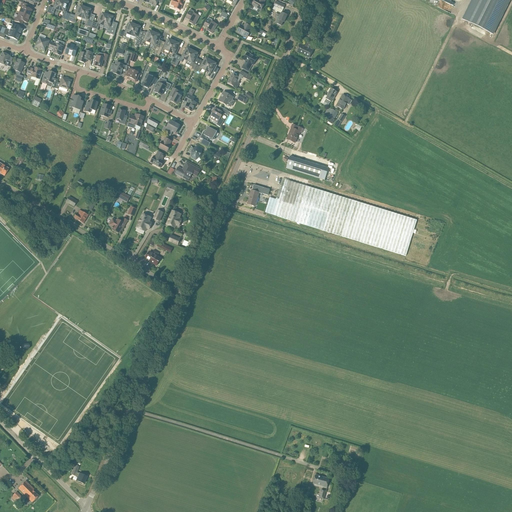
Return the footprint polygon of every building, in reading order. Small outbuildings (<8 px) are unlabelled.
[(56,9),(60,10),(63,1),(62,0),(55,0),(53,8),(49,7),(47,13),(51,14),(51,12),(54,13),(56,9)] [(62,19),(69,21),(71,14),(71,15),(67,13),(70,4),(68,3),(68,2),(68,1),(67,0),(66,0),(65,0),(64,1),(63,1),(60,10),(64,12),(62,19)] [(172,0),(171,5),(175,6),(174,8),(180,10),(184,1),(185,1),(185,0),(172,0)] [(254,0),(252,5),(250,8),(259,13),(261,10),(265,4),(264,3),(265,0),(254,0)] [(473,0),(463,20),(493,35),(509,0),(473,0)] [(278,22),(282,23),(283,22),(284,22),(287,15),(282,13),(283,10),(285,5),(276,1),(274,6),(277,7),(275,11),(277,12),(276,16),(279,17),(278,20),(278,22)] [(21,6),(19,12),(29,17),(32,10),(28,9),(29,6),(23,3),(22,3),(21,6)] [(71,14),(69,21),(73,22),(74,19),(76,20),(78,16),(80,17),(82,18),(86,9),(84,8),(85,7),(84,7),(84,6),(83,5),(82,5),(82,6),(81,6),(81,7),(79,6),(75,16),(71,14)] [(86,9),(82,18),(86,19),(85,22),(88,23),(87,26),(91,28),(93,22),(89,21),(93,11),(90,10),(90,9),(90,8),(89,8),(88,7),(88,8),(87,8),(86,8),(86,9)] [(195,12),(190,10),(186,18),(190,21),(189,22),(195,25),(199,16),(194,14),(195,12)] [(27,23),(29,17),(19,12),(17,19),(16,18),(14,21),(22,24),(23,21),(27,23)] [(93,22),(91,28),(95,29),(96,26),(98,27),(100,24),(104,25),(108,16),(107,16),(107,15),(107,14),(106,13),(105,13),(104,13),(103,14),(101,13),(97,23),(93,22)] [(108,16),(104,25),(109,27),(107,33),(114,35),(116,30),(111,28),(113,24),(115,19),(113,18),(113,17),(113,16),(112,16),(112,15),(111,15),(110,15),(109,15),(109,16),(108,16)] [(207,31),(212,34),(217,25),(212,22),(213,20),(208,18),(203,26),(208,29),(207,31)] [(130,24),(128,23),(123,36),(126,37),(127,33),(131,35),(135,26),(134,25),(134,24),(134,23),(133,23),(132,22),(131,22),(131,23),(130,23),(130,24)] [(135,46),(138,47),(139,45),(141,39),(138,38),(142,28),(140,27),(140,26),(139,26),(139,25),(138,25),(138,24),(137,24),(137,25),(136,25),(136,26),(135,26),(131,35),(136,37),(134,41),(137,41),(135,46)] [(241,26),(237,32),(247,38),(248,37),(249,37),(250,37),(251,37),(251,36),(251,35),(251,34),(251,33),(250,33),(251,31),(249,30),(251,27),(245,24),(244,27),(241,26)] [(13,25),(10,31),(20,34),(22,28),(13,25)] [(17,40),(20,34),(10,31),(6,29),(4,33),(7,34),(6,36),(8,36),(17,40)] [(144,45),(146,41),(150,43),(154,34),(153,33),(153,32),(153,31),(152,31),(152,30),(151,30),(150,31),(150,32),(147,31),(146,33),(144,40),(141,39),(139,45),(141,46),(142,44),(144,45)] [(161,36),(159,35),(159,34),(159,33),(158,33),(157,33),(156,33),(155,33),(155,34),(154,34),(150,43),(155,45),(153,48),(155,49),(154,53),(157,55),(159,48),(157,47),(161,36)] [(39,38),(35,47),(38,48),(39,47),(45,50),(46,46),(48,47),(50,41),(46,39),(45,40),(39,38)] [(159,56),(161,52),(163,53),(165,49),(169,51),(173,42),(172,41),(172,40),(172,39),(171,39),(170,39),(169,39),(169,40),(167,39),(165,43),(163,48),(160,47),(159,48),(157,55),(159,56)] [(54,49),(53,53),(60,55),(63,46),(64,43),(56,40),(54,43),(51,42),(49,48),(53,50),(53,49),(54,49)] [(78,48),(80,48),(81,43),(75,41),(73,46),(69,44),(65,54),(75,57),(78,48)] [(173,42),(169,51),(174,53),(172,57),(174,58),(180,45),(178,44),(178,43),(178,42),(177,41),(176,41),(175,41),(175,42),(174,42),(173,42)] [(300,44),(296,52),(309,58),(312,51),(314,47),(315,47),(307,43),(305,46),(300,44)] [(186,48),(179,61),(180,61),(182,62),(184,58),(188,60),(192,51),(191,51),(191,50),(191,49),(191,48),(190,48),(189,48),(188,49),(186,48)] [(85,54),(81,52),(78,61),(85,63),(86,59),(90,61),(93,53),(86,51),(85,54)] [(199,55),(197,54),(197,53),(197,52),(196,51),(195,51),(194,51),(193,51),(193,52),(192,51),(188,60),(192,63),(190,66),(192,67),(192,69),(194,70),(197,65),(194,64),(199,55)] [(253,65),(257,57),(248,52),(247,54),(246,54),(244,56),(245,57),(243,59),(246,61),(242,68),(249,71),(252,64),(253,65)] [(5,65),(10,67),(11,64),(12,62),(14,59),(9,57),(9,56),(2,53),(0,58),(0,63),(5,66),(5,65)] [(97,56),(94,66),(101,68),(103,60),(106,61),(108,55),(103,54),(98,53),(97,56)] [(126,55),(123,63),(128,65),(131,56),(126,55)] [(211,62),(210,61),(210,60),(210,59),(209,58),(208,58),(207,58),(207,59),(206,59),(204,58),(199,67),(197,65),(194,70),(197,72),(197,70),(200,72),(202,68),(206,70),(211,62)] [(14,66),(13,70),(16,71),(17,77),(15,80),(21,82),(23,77),(19,75),(20,73),(24,64),(19,62),(20,60),(17,59),(15,63),(14,66)] [(211,62),(206,70),(210,73),(208,76),(210,78),(210,79),(212,80),(215,75),(213,74),(217,65),(215,64),(215,63),(215,62),(215,61),(214,61),(213,61),(212,61),(212,62),(211,62)] [(113,63),(111,69),(114,70),(113,73),(120,76),(122,71),(124,66),(117,63),(116,65),(113,63)] [(31,77),(40,80),(43,73),(40,72),(41,70),(34,67),(34,69),(29,68),(26,74),(32,76),(31,77)] [(131,78),(130,80),(136,82),(138,77),(137,76),(138,73),(129,69),(126,76),(131,78)] [(233,74),(228,83),(233,86),(233,87),(235,88),(237,88),(239,83),(239,82),(241,79),(242,79),(243,77),(250,81),(252,77),(241,71),(238,77),(233,74)] [(55,89),(55,88),(57,82),(58,80),(54,79),(55,74),(49,72),(48,75),(45,73),(42,82),(48,84),(48,82),(53,84),(51,88),(55,89)] [(147,74),(141,85),(148,88),(149,87),(150,87),(152,83),(154,85),(157,79),(147,74)] [(62,78),(60,83),(57,82),(55,88),(58,90),(59,87),(63,88),(62,90),(63,91),(65,92),(67,91),(67,89),(68,90),(71,81),(62,78)] [(155,92),(161,95),(165,88),(169,90),(171,85),(165,81),(163,85),(159,83),(155,92)] [(172,98),(170,101),(177,104),(181,96),(177,93),(178,91),(173,88),(169,96),(172,98)] [(338,92),(331,88),(327,96),(327,97),(326,99),(324,102),(329,105),(331,102),(332,100),(333,100),(338,92)] [(188,94),(184,101),(188,103),(185,108),(191,112),(196,103),(193,101),(194,98),(192,96),(195,91),(191,89),(188,94)] [(230,100),(231,101),(233,97),(223,92),(218,101),(227,105),(230,100)] [(240,94),(237,100),(245,104),(248,99),(246,97),(240,94)] [(343,95),(336,106),(343,110),(346,103),(349,105),(352,100),(349,99),(343,95)] [(73,96),(70,107),(81,110),(83,102),(80,101),(81,99),(80,99),(80,97),(78,97),(77,98),(73,96)] [(35,98),(32,103),(38,106),(41,101),(35,98)] [(90,103),(87,102),(84,111),(90,113),(91,110),(95,111),(98,103),(91,100),(90,103)] [(109,115),(111,115),(112,111),(110,111),(111,107),(104,104),(100,115),(108,118),(109,115)] [(212,114),(210,118),(217,123),(216,125),(219,127),(223,120),(221,119),(225,114),(226,114),(228,111),(222,108),(220,111),(215,108),(211,113),(212,114)] [(119,109),(116,119),(120,120),(121,120),(120,123),(125,125),(127,117),(124,116),(126,111),(119,109)] [(135,117),(131,115),(127,127),(135,129),(135,128),(140,130),(140,127),(144,117),(135,114),(135,117)] [(345,116),(342,114),(334,126),(338,128),(345,116)] [(159,123),(150,119),(147,123),(156,128),(159,123)] [(162,131),(170,136),(173,132),(176,133),(180,126),(171,121),(167,128),(164,127),(162,131)] [(300,132),(302,128),(292,124),(290,128),(291,128),(290,132),(291,133),(288,140),(295,143),(298,135),(297,135),(299,132),(300,132)] [(204,131),(200,138),(203,140),(207,142),(209,138),(210,138),(210,139),(210,140),(211,140),(211,141),(212,141),(213,141),(214,140),(215,139),(215,138),(214,137),(217,132),(208,127),(206,132),(204,131)] [(159,148),(167,152),(170,146),(169,145),(171,141),(165,138),(163,142),(163,141),(159,148)] [(207,142),(203,140),(201,143),(208,148),(211,144),(207,142)] [(188,152),(192,152),(191,158),(195,160),(198,157),(201,159),(204,154),(201,152),(201,148),(198,146),(194,150),(191,146),(188,152)] [(18,161),(22,163),(29,150),(25,147),(17,160),(18,161)] [(165,155),(158,152),(155,157),(154,156),(151,162),(160,168),(161,167),(163,166),(164,164),(163,163),(164,162),(162,161),(165,155)] [(328,168),(290,156),(286,168),(325,180),(328,168)] [(41,165),(36,161),(33,166),(39,169),(41,165)] [(0,173),(4,176),(9,169),(0,163),(0,173)] [(200,170),(186,163),(183,170),(178,167),(175,173),(188,181),(192,173),(197,176),(200,170)] [(270,198),(265,213),(273,215),(277,217),(323,231),(328,214),(297,204),(295,203),(298,191),(286,188),(288,181),(282,179),(278,191),(276,199),(270,198)] [(288,181),(286,188),(298,191),(295,203),(297,204),(328,214),(323,231),(356,240),(406,256),(417,220),(353,200),(301,185),(301,184),(288,181)] [(252,190),(252,191),(259,193),(262,194),(268,195),(270,190),(264,188),(254,185),(252,190)] [(259,193),(252,191),(251,190),(247,204),(255,206),(259,194),(259,193)] [(130,197),(119,191),(117,196),(127,202),(130,197)] [(74,207),(78,202),(69,196),(66,202),(74,207)] [(136,209),(131,207),(128,215),(133,217),(136,209)] [(83,224),(88,215),(80,210),(78,214),(77,213),(74,218),(83,224)] [(163,213),(158,210),(154,219),(159,221),(163,213)] [(181,214),(173,211),(166,224),(175,228),(176,225),(179,226),(182,220),(179,219),(181,214)] [(151,218),(143,214),(137,228),(145,231),(146,228),(149,229),(152,223),(149,222),(151,218)] [(123,228),(124,228),(128,221),(125,219),(123,223),(118,220),(117,221),(113,219),(109,226),(113,228),(112,229),(119,234),(123,228)] [(180,239),(171,235),(169,241),(178,245),(180,239)] [(172,248),(159,242),(157,246),(170,253),(172,248)] [(156,266),(161,259),(158,257),(159,254),(153,251),(152,253),(150,252),(145,259),(156,266)] [(332,445),(331,448),(326,445),(322,455),(326,458),(330,449),(332,451),(334,446),(333,445),(333,446),(332,445)] [(79,467),(75,465),(75,466),(71,474),(75,476),(78,477),(76,481),(84,484),(87,477),(79,474),(79,473),(77,472),(79,467)] [(329,478),(316,475),(313,484),(327,487),(329,478)] [(13,495),(21,503),(27,497),(32,502),(38,496),(33,491),(34,489),(25,481),(18,488),(24,494),(21,497),(16,492),(13,495)]
